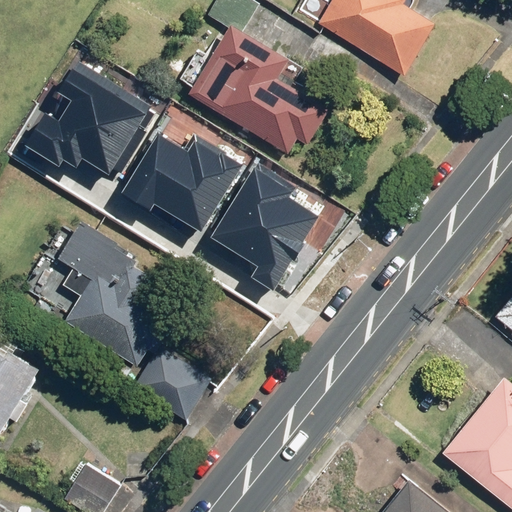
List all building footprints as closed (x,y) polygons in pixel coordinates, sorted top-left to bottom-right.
[(410,0),(334,0),(322,21),(410,78),(446,23),(410,0)] [(225,41),(192,93),(297,158),(329,106),(282,76),(293,59),(236,23),(225,41)] [(45,114),(26,147),(58,164),(61,160),(77,169),(81,162),(116,182),(160,102),(73,54),(50,96),(66,105),(57,120),(45,114)] [(156,129),(118,195),(151,213),(155,206),(204,234),(245,164),(192,133),(185,145),(156,129)] [(260,166),(215,238),(258,265),(250,277),(274,292),(322,216),(290,196),(295,188),(260,166)] [(112,245),(67,316),(145,366),(191,296),(112,245)] [(511,295),(499,311),(511,321),(511,295)] [(0,439),(44,368),(0,340),(0,439)] [(163,343),(137,386),(188,416),(213,372),(163,343)] [(511,375),(509,373),(468,423),(467,422),(445,450),(506,500),(507,500),(511,503),(511,375)] [(106,511),(124,482),(68,450),(54,475),(73,487),(67,497),(93,511),(106,511)] [(455,511),(412,478),(385,511),(455,511)]
